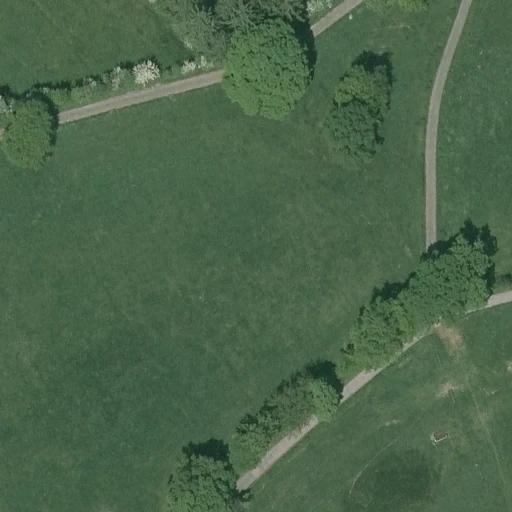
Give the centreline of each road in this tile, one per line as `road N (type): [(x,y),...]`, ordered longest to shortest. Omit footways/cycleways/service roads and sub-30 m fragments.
road 1 (track): [(0,133),(271,59),(361,0)]
road 2 (track): [(217,511),(367,374),(437,325),(511,297)]
road 3 (track): [(437,325),(429,268),(431,140),(466,0)]
